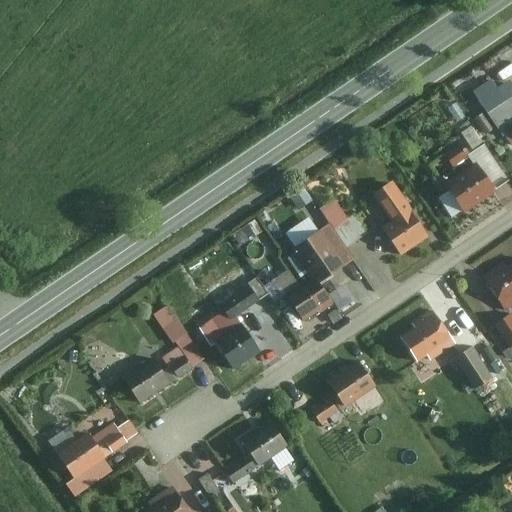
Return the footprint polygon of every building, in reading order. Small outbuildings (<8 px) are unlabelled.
[(501,140),(511,133),(511,98),(485,116),(501,140)] [(457,219),(495,194),(464,146),(447,157),(457,173),(436,186),(457,219)] [(393,226),(412,213),(392,182),(373,195),(393,226)] [(335,203),(319,213),(333,235),(349,225),(335,203)] [(396,263),(430,241),(412,213),(393,226),(378,235),(396,263)] [(314,288),(343,270),(319,232),(290,251),(314,288)] [(511,309),(511,268),(485,286),(504,315),(511,309)] [(238,294),(228,300),(238,316),(266,298),(248,270),(230,281),(238,294)] [(329,311),(314,288),(287,306),(302,329),(329,311)] [(232,375),(263,355),(238,316),(228,300),(197,320),(232,375)] [(174,382),(204,362),(167,308),(153,318),(175,350),(160,361),(174,382)] [(415,370),(453,347),(431,313),(411,326),(414,331),(398,342),(415,370)] [(511,348),(511,320),(511,318),(494,329),(508,351),(511,348)] [(471,394),(492,381),(471,349),(450,362),(471,394)] [(126,364),(110,353),(97,371),(113,382),(126,364)] [(123,380),(142,407),(171,387),(153,360),(123,380)] [(340,409),(374,389),(359,364),(326,384),(340,409)] [(314,427),(335,415),(328,403),(307,416),(314,427)] [(105,419),(54,449),(71,479),(123,448),(105,419)] [(289,453),(272,424),(235,446),(243,460),(223,473),(232,488),(289,453)] [(222,496),(210,475),(198,482),(210,503),(222,496)] [(186,511),(174,491),(148,507),(150,511),(186,511)]
